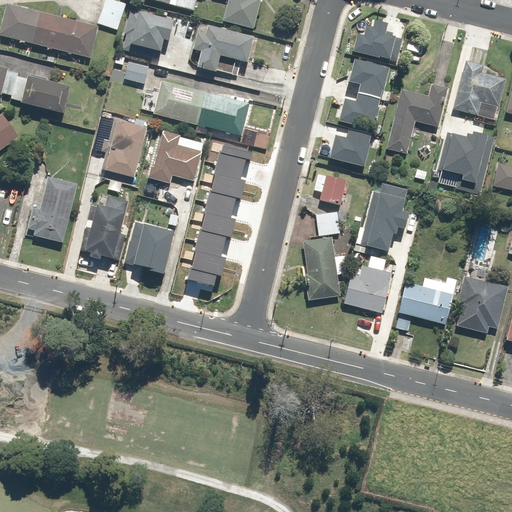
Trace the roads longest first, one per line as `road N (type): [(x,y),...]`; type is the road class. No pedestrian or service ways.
road 1 (residential): [(244,339),(335,0)]
road 2 (residential): [(244,339),(511,407)]
road 3 (residential): [(0,278),(244,339)]
